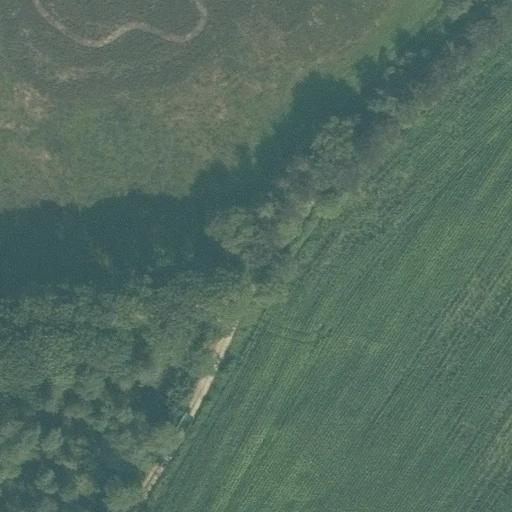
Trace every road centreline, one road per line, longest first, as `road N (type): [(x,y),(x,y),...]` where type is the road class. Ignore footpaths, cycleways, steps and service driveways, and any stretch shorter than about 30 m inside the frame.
road 1 (track): [(229,305),(391,102),(493,0)]
road 2 (track): [(0,344),(229,305)]
road 3 (track): [(229,305),(225,347),(130,511)]
